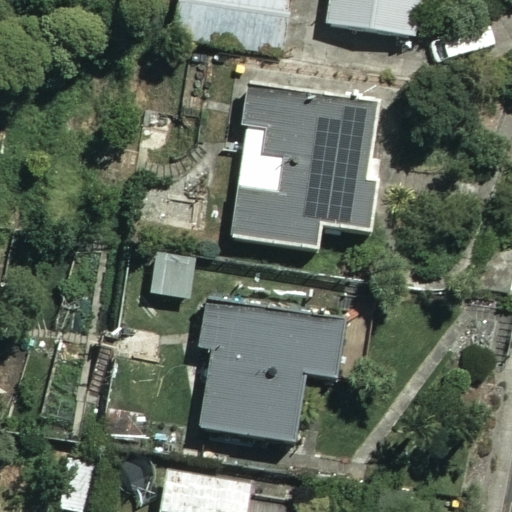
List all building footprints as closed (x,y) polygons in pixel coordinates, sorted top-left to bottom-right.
[(288,0),(171,0),(166,40),(281,56),(288,0)] [(350,34),(408,41),(412,0),(308,0),(302,53),(347,58),(350,34)] [(168,95),(130,92),(124,153),(162,157),(168,95)] [(236,94),(225,249),(316,256),(318,232),(366,235),(376,104),(236,94)] [(187,247),(147,243),(143,296),(182,300),(187,247)] [(328,322),(194,308),(189,357),(197,358),(189,434),(284,443),(291,378),(322,381),(328,322)] [(236,511),(240,487),(158,475),(152,511),(236,511)]
